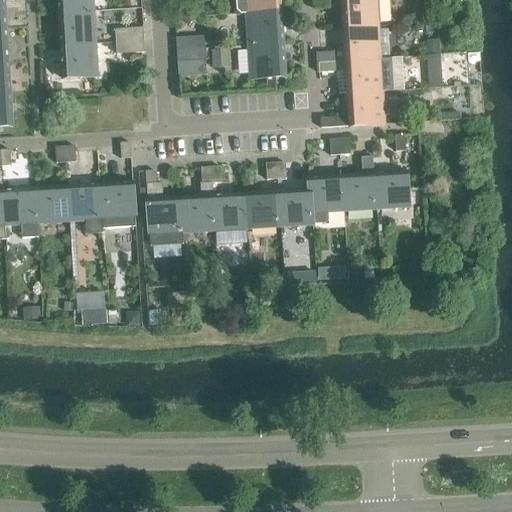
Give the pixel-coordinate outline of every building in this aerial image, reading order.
[(56,0),(57,14),(92,12),(107,11),(105,0),(56,0)] [(240,15),(246,15),(281,12),(280,0),(235,0),(236,11),(240,15)] [(311,0),(313,9),(328,8),(327,0),(311,0)] [(340,0),(342,30),(377,28),(374,0),(340,0)] [(57,14),(59,46),(94,44),(92,12),(57,14)] [(246,15),(248,47),(283,45),(281,12),(246,15)] [(315,54),(316,64),(379,60),(377,28),(342,30),(343,48),(331,53),(315,54)] [(0,62),(8,62),(6,29),(0,29),(0,62)] [(115,31),(115,43),(143,41),(142,29),(115,31)] [(175,39),(176,51),(204,49),(203,37),(175,39)] [(143,41),(115,43),(116,55),(144,54),(143,41)] [(439,41),(426,41),(426,55),(440,54),(439,41)] [(94,44),(59,46),(61,79),(96,77),(94,44)] [(283,45),(248,47),(250,80),(285,78),(283,45)] [(204,49),(176,51),(177,63),(205,62),(204,49)] [(228,51),(211,51),(212,62),(228,62),(228,51)] [(345,72),(346,95),(381,93),(393,92),(391,60),(379,60),(316,64),(317,74),(345,72)] [(0,62),(0,94),(10,94),(8,62),(0,62)] [(381,93),(346,95),(347,115),(335,116),(335,118),(320,119),(320,129),(383,125),(381,93)] [(10,94),(0,94),(0,127),(12,127),(10,94)] [(405,152),(404,136),(394,137),(395,153),(405,152)] [(340,156),(339,140),(329,141),(330,157),(340,156)] [(349,140),(339,140),(340,156),(350,156),(349,140)] [(120,144),(121,160),(131,159),(130,143),(120,144)] [(74,147),(65,148),(66,164),(75,163),(74,147)] [(66,164),(65,148),(55,148),(56,164),(66,164)] [(10,151),(0,151),(0,153),(1,168),(11,167),(10,151)] [(362,176),(341,177),(343,212),(376,210),(373,175),(372,158),(361,159),(362,176)] [(285,164),(275,165),(276,180),(286,180),(285,164)] [(276,180),(275,165),(265,165),(266,181),(276,180)] [(220,168),(210,169),(211,185),(221,184),(220,168)] [(200,185),(201,197),(212,196),(211,185),(210,169),(201,169),(202,185),(200,185)] [(145,173),(147,201),(162,200),(161,184),(156,185),(155,172),(145,173)] [(406,173),(373,175),(376,210),(409,208),(406,173)] [(308,179),(309,191),(309,190),(311,214),(312,225),(325,225),(328,221),(327,213),(343,212),(341,177),(308,179)] [(132,183),(99,185),(102,230),(135,228),(132,183)] [(99,185),(67,187),(69,222),(85,221),(86,235),(102,234),(102,230),(99,185)] [(67,187),(35,189),(37,224),(69,222),(67,187)] [(35,189),(2,191),(5,226),(37,224),(35,189)] [(309,190),(309,191),(277,193),(279,227),(312,225),(311,214),(309,190)] [(277,193),(245,195),(247,229),(279,227),(277,193)] [(245,195),(212,196),(214,231),(247,229),(245,195)] [(201,197),(180,198),(182,233),(214,231),(212,196),(201,197)] [(180,198),(162,200),(147,201),(150,247),(183,245),(182,233),(180,198)] [(361,271),(350,271),(350,282),(361,282),(361,271)] [(39,308),(22,310),(23,322),(40,320),(39,308)] [(104,311),(81,312),(82,327),(106,326),(106,311),(104,311)] [(161,312),(147,312),(148,328),(161,327),(161,312)] [(140,314),(126,314),(126,328),(140,327),(140,314)]
